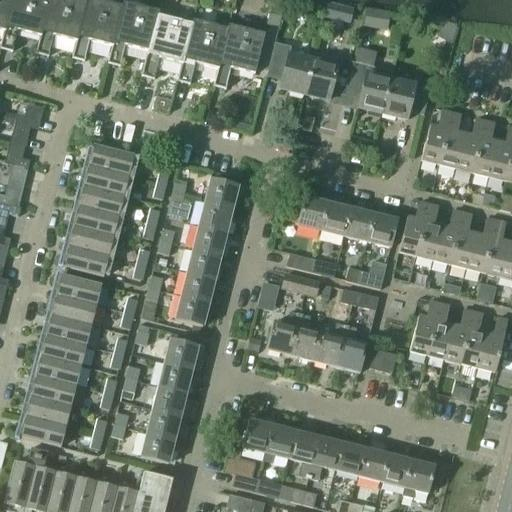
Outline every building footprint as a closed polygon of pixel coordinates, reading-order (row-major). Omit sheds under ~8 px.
[(0,0),(0,31),(3,33),(4,33),(12,0),(0,0)] [(3,33),(0,43),(0,49),(11,53),(17,32),(39,38),(40,39),(49,0),(12,0),(4,33),(3,33)] [(39,38),(34,55),(47,58),(52,37),(75,43),(76,43),(86,4),(85,4),(70,0),(49,0),(40,39),(39,38)] [(75,43),(70,61),(82,64),(88,43),(110,49),(111,49),(120,10),(86,1),(85,4),(86,4),(76,43),(75,43)] [(110,49),(106,65),(119,69),(124,48),(146,54),(147,54),(156,19),(157,14),(121,5),(120,10),(111,49),(110,49)] [(147,54),(140,79),(153,82),(158,60),(180,66),(181,66),(190,28),(157,19),(156,19),(147,54),(146,54),(147,54)] [(180,66),(175,84),(188,87),(194,66),(215,72),(216,73),(226,33),(225,32),(191,24),(190,28),(181,66),(180,66)] [(215,72),(211,89),(212,90),(224,92),(229,71),(253,77),(263,37),(226,28),(225,32),(226,33),(216,73),(215,72)] [(277,91),(302,97),(311,63),(287,57),(289,50),(274,46),(265,79),(279,83),(277,91)] [(351,67),(344,99),(358,102),(356,112),(380,118),(388,83),(390,74),(372,70),(375,54),(357,50),(354,66),(352,66),(351,67)] [(311,63),(302,97),(327,104),(329,95),(344,99),(351,67),(352,66),(313,56),(311,63)] [(388,83),(380,118),(404,123),(407,114),(421,118),(430,85),(413,80),(411,89),(388,83)] [(419,165),(436,169),(450,117),(440,114),(436,131),(428,129),(419,165)] [(15,117),(13,126),(29,130),(31,121),(15,117)] [(450,117),(436,169),(453,173),(462,138),(455,137),(460,119),(450,117)] [(462,138),(453,173),(470,177),(484,125),(474,123),(470,140),(462,138)] [(484,125),(470,177),(487,181),(496,146),(489,145),(493,128),(484,125)] [(27,138),(29,130),(13,126),(11,134),(27,138)] [(496,146),(487,181),(503,186),(511,150),(511,131),(507,131),(503,148),(496,146)] [(371,144),(349,138),(346,151),(368,156),(371,144)] [(93,147),(88,167),(128,178),(133,157),(93,147)] [(511,150),(503,186),(511,187),(511,150)] [(13,159),(11,167),(27,171),(29,163),(13,159)] [(25,180),(27,171),(11,167),(9,176),(25,180)] [(88,167),(82,188),(123,198),(128,178),(88,167)] [(158,171),(155,185),(165,188),(169,173),(158,171)] [(208,182),(202,205),(230,212),(236,189),(208,182)] [(151,200),(161,202),(162,202),(165,188),(155,185),(151,200)] [(172,185),(170,197),(181,200),(184,188),(172,185)] [(82,188),(77,208),(118,218),(123,198),(82,188)] [(0,197),(0,205),(9,208),(11,201),(0,197)] [(167,208),(165,218),(186,223),(191,203),(181,200),(170,197),(167,208)] [(472,206),(480,208),(481,199),(474,197),(472,206)] [(295,227),(319,233),(326,206),(302,200),(295,227)] [(0,205),(0,214),(7,216),(17,219),(19,211),(9,209),(9,208),(0,205)] [(202,205),(196,228),(224,235),(230,212),(202,205)] [(326,206),(319,233),(342,239),(349,212),(326,206)] [(396,256),(414,260),(426,209),(417,206),(413,223),(405,220),(396,256)] [(77,208),(72,229),(113,239),(118,218),(77,208)] [(426,209),(414,260),(430,265),(439,229),(432,227),(436,211),(426,209)] [(148,211),(144,226),(155,229),(158,214),(148,211)] [(349,212),(342,239),(365,245),(372,218),(349,212)] [(439,229),(430,265),(447,269),(460,217),(451,215),(447,231),(439,229)] [(460,217),(447,269),(464,273),(473,238),(465,236),(470,219),(460,217)] [(372,218),(365,245),(389,251),(396,224),(372,218)] [(473,238),(464,273),(480,277),(493,225),(484,223),(480,239),(473,238)] [(493,225),(480,277),(496,281),(505,246),(498,244),(503,228),(493,225)] [(141,241),(151,243),(155,229),(144,226),(141,241)] [(196,228),(190,252),(218,259),(224,235),(196,228)] [(72,229),(67,249),(107,259),(113,239),(72,229)] [(161,232),(158,244),(170,247),(173,235),(161,232)] [(0,239),(0,247),(7,250),(9,242),(0,239)] [(158,244),(155,256),(167,259),(170,247),(158,244)] [(511,247),(505,246),(496,281),(511,285),(511,247)] [(67,249),(62,269),(102,280),(107,259),(67,249)] [(137,252),(134,266),(145,269),(148,255),(137,252)] [(190,252),(185,275),(212,282),(218,259),(190,252)] [(285,269),(308,274),(312,261),(288,256),(285,269)] [(312,261),(308,274),(319,277),(322,264),(312,261)] [(131,281),(141,283),(145,269),(134,266),(131,281)] [(344,284),(355,286),(358,273),(348,271),(344,284)] [(358,273),(355,286),(379,292),(382,279),(358,273)] [(185,275),(179,299),(206,305),(212,282),(185,275)] [(60,277),(55,297),(95,307),(100,287),(60,277)] [(280,290),(303,295),(306,283),(283,277),(280,290)] [(149,278),(146,291),(158,294),(161,281),(149,278)] [(306,283),(303,295),(314,298),(317,286),(306,283)] [(263,298),(274,301),(276,289),(265,286),(263,298)] [(146,291),(143,303),(155,306),(158,294),(146,291)] [(339,305),(349,307),(351,300),(352,295),(342,292),(339,305)] [(351,300),(349,307),(373,313),(377,301),(352,295),(351,300)] [(55,297),(49,317),(90,327),(95,307),(55,297)] [(200,329),(206,305),(179,299),(173,322),(200,329)] [(125,301),(122,315),(133,318),(136,303),(125,301)] [(424,359),(437,308),(429,306),(425,322),(416,320),(407,355),(424,359)] [(441,363),(450,328),(443,326),(447,310),(437,308),(424,359),(441,363)] [(458,367),(470,316),(471,316),(461,314),(457,330),(450,328),(441,363),(458,367)] [(118,330),(129,332),(133,318),(122,315),(118,330)] [(264,353),(287,358),(298,317),(288,315),(285,328),(271,325),(264,353)] [(473,371),(482,336),(476,334),(480,318),(471,316),(470,316),(458,367),(473,371)] [(49,317),(44,337),(85,348),(90,327),(49,317)] [(298,317),(287,358),(310,364),(318,336),(306,333),(310,319),(298,317)] [(482,336),(473,371),(493,376),(506,325),(494,322),(490,338),(482,336)] [(318,336),(310,364),(334,370),(344,329),(334,327),(331,340),(318,336)] [(344,329),(334,370),(358,376),(365,348),(352,345),(355,332),(344,329)] [(135,333),(132,346),(145,349),(148,336),(147,336),(135,333)] [(44,337),(39,357),(80,368),(85,348),(44,337)] [(115,341),(112,356),(123,358),(126,344),(115,341)] [(168,342),(162,365),(189,372),(195,349),(168,342)] [(390,378),(395,358),(372,352),(368,372),(390,378)] [(108,370),(119,373),(123,358),(112,356),(108,370)] [(39,357),(34,378),(74,388),(80,368),(39,357)] [(162,365),(156,389),(183,396),(189,372),(162,365)] [(126,369),(123,384),(135,387),(138,372),(126,369)] [(34,378),(29,398),(69,408),(74,388),(34,378)] [(105,382),(101,396),(112,399),(116,384),(105,382)] [(123,384),(119,400),(131,403),(135,387),(123,384)] [(156,389),(150,412),(177,419),(183,396),(156,389)] [(98,410),(109,413),(112,399),(101,396),(98,410)] [(29,398),(24,418),(64,428),(69,408),(29,398)] [(150,412),(144,436),(171,443),(177,419),(150,412)] [(115,415),(112,428),(124,431),(127,418),(115,415)] [(24,418),(19,438),(59,449),(64,428),(24,418)] [(95,422),(91,436),(102,439),(106,425),(95,422)] [(240,447),(239,450),(264,456),(270,429),(246,423),(243,434),(240,447)] [(112,428),(109,440),(121,443),(124,431),(112,428)] [(270,429),(264,456),(287,462),(293,435),(270,429)] [(293,435),(287,462),(299,465),(295,478),(307,481),(317,441),(293,435)] [(88,451),(99,454),(102,439),(91,436),(88,451)] [(165,466),(171,443),(144,436),(138,459),(165,466)] [(317,441),(307,481),(316,483),(319,470),(333,473),(340,447),(317,441)] [(340,447),(333,473),(356,479),(363,452),(340,447)] [(12,464),(0,510),(9,511),(161,511),(170,482),(140,475),(135,494),(41,471),(45,454),(29,450),(24,467),(12,464)] [(363,452),(356,479),(379,485),(386,458),(363,452)] [(386,458),(379,485),(402,490),(408,464),(386,458)] [(403,490),(400,499),(411,502),(413,493),(426,496),(433,470),(408,464),(402,490),(403,490)] [(232,478),(229,490),(253,496),(257,484),(257,482),(232,476),(232,478)] [(257,484),(253,496),(263,499),(266,486),(266,485),(257,482),(257,484)] [(291,491),(288,505),(300,508),(303,494),(291,491)] [(303,494),(300,508),(312,511),(315,497),(303,494)] [(224,511),(228,511),(249,511),(251,504),(227,498),(224,511)] [(338,503),(335,511),(348,511),(350,506),(338,503)]
